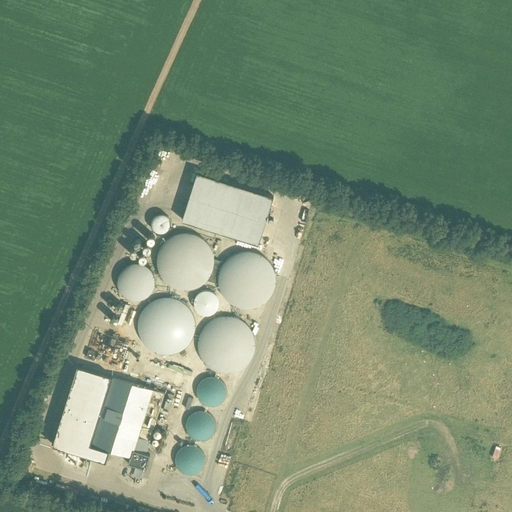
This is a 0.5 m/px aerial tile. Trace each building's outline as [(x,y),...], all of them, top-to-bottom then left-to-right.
[(182,220),(259,244),(273,197),(197,172),(182,220)] [(157,258),(157,261),(157,263),(157,266),(158,268),(158,271),(159,273),(161,275),(162,277),(163,279),(165,281),(167,283),(169,284),(171,285),(173,287),(175,287),(178,288),(180,289),(183,289),(185,289),(187,289),(190,289),(192,288),(195,287),(197,287),(199,285),(201,284),(203,283),(205,281),(207,279),(208,277),(209,275),(211,273),(212,271),(212,268),(213,266),(213,263),(213,261),(213,258),(213,256),(212,254),(212,251),(211,249),(209,247),(208,245),(207,243),(205,241),(203,239),(201,238),(199,236),(197,235),(195,234),(192,234),(190,233),(187,233),(185,233),(183,233),(180,233),(178,234),(175,234),(173,235),(171,236),(169,238),(167,239),(165,241),(163,243),(162,245),(161,247),(159,249),(158,251),(158,254),(157,256),(157,258)] [(219,277),(219,279),(219,282),(219,284),(220,287),(220,289),(221,291),(222,294),(224,296),(225,298),(227,299),(229,301),(231,302),(233,304),(235,305),(237,306),(240,307),(242,307),(244,307),(247,308),(249,308),(252,307),(254,307),(257,306),(259,305),(261,304),(263,302),(265,301),(267,299),(268,298),(270,296),(271,293),(272,291),(273,289),(274,287),(275,284),(275,282),(275,279),(275,277),(275,274),(274,272),(273,270),(272,267),(271,265),(270,263),(268,261),(267,259),(265,258),(263,256),(261,255),(259,254),(257,253),(254,252),(252,252),(249,251),(247,251),(244,251),(242,252),(240,252),(237,253),(235,254),(233,255),(231,256),(229,258),(227,259),(225,261),(224,263),(222,265),(221,267),(220,270),(220,272),(219,274),(219,277)] [(117,280),(117,281),(117,283),(118,284),(118,286),(118,288),(119,289),(120,290),(121,292),(122,293),(123,294),(124,295),(125,296),(127,297),(128,298),(129,299),(131,299),(133,299),(134,300),(136,300),(137,300),(139,299),(141,299),(142,299),(144,298),(145,297),(146,296),(148,295),(149,294),(150,293),(151,292),(152,290),(153,289),(153,288),(154,286),(154,284),(154,283),(154,281),(154,280),(154,278),(154,276),(153,275),(153,273),(152,272),(151,271),(150,269),(149,268),(148,267),(146,266),(145,265),(144,264),(142,264),(141,263),(139,263),(137,263),(136,263),(134,263),(133,263),(131,263),(129,264),(128,264),(127,265),(125,266),(124,267),(123,268),(122,269),(121,271),(120,272),(119,273),(118,275),(118,276),(118,278),(117,280)] [(194,301),(194,302),(194,303),(194,304),(194,305),(195,306),(195,307),(196,308),(196,309),(197,310),(198,311),(199,312),(200,313),(201,313),(202,314),(203,314),(204,314),(205,314),(206,314),(207,314),(208,314),(209,314),(210,314),(211,313),(212,313),(213,312),(214,311),(215,311),(216,310),(216,309),(217,308),(217,307),(218,306),(218,305),(218,304),(218,303),(219,302),(218,301),(218,300),(218,299),(218,298),(217,297),(217,296),(216,295),(216,294),(215,293),(214,293),(213,292),(212,291),(211,291),(210,291),(209,290),(208,290),(207,290),(206,290),(205,290),(204,290),(203,290),(202,291),(201,291),(200,291),(199,292),(198,293),(197,294),(196,295),(196,296),(195,297),(195,298),(194,299),(194,300),(194,301)] [(166,354),(169,354),(171,353),(174,353),(176,352),(178,351),(181,350),(183,349),(185,347),(186,345),(188,344),(190,342),(191,340),(192,337),(193,335),(194,333),(194,330),(195,328),(195,325),(195,323),(194,320),(194,318),(193,315),(192,313),(191,311),(190,309),(188,307),(186,305),(185,303),(183,302),(181,301),(178,299),(176,298),(174,298),(171,297),(169,297),(166,297),(164,297),(161,297),(159,298),(157,298),(154,299),(152,301),(150,302),(148,303),(146,305),(144,307),(143,309),(142,311),(140,313),(140,316),(139,318),(138,320),(138,323),(138,325),(138,328),(138,330),(139,333),(140,335),(140,337),(142,340),(143,342),(144,344),(146,345),(148,347),(150,349),(152,350),(154,351),(157,352),(159,353),(161,353),(164,354),(166,354)] [(129,302),(125,312),(131,314),(135,304),(129,302)] [(226,373),(228,373),(231,373),(233,372),(236,371),(238,370),(240,369),(242,368),(244,366),(246,365),(248,363),(250,361),(251,359),(252,356),(253,354),(254,352),(254,349),(255,347),(255,344),(255,342),(254,339),(254,337),(253,334),(252,332),(251,330),(250,327),(248,325),(246,324),(245,322),(243,320),(240,319),(238,318),(236,317),(233,316),(231,316),(228,315),(226,315),(223,315),(221,316),(218,316),(216,317),(214,318),(211,319),(209,320),(207,322),(205,324),(204,325),(202,327),(201,330),(200,332),(199,334),(198,337),(197,339),(197,342),(197,344),(197,347),(197,349),(198,352),(199,354),(200,356),(201,359),(202,361),(204,363),(205,365),(207,366),(209,368),(211,369),(214,370),(216,371),(218,372),(221,373),(223,373),(226,373)] [(91,444),(112,375),(77,365),(53,445),(104,461),(108,450),(91,444)] [(165,393),(112,375),(91,444),(131,457),(129,464),(146,469),(151,454),(146,453),(165,393)] [(212,407),(214,407),(215,407),(216,406),(218,406),(219,405),(220,404),(221,403),(222,402),(223,401),(224,400),(225,399),(225,398),(226,397),(226,395),(226,394),(226,393),(226,391),(226,390),(226,388),(226,387),(225,386),(224,385),(224,383),(223,382),(222,381),(221,380),(220,380),(219,379),(217,378),(216,378),(215,377),(213,377),(212,377),(211,377),(209,377),(208,377),(207,378),(205,378),(204,379),(203,379),(202,380),(201,381),(200,382),(199,383),(198,384),(197,386),(197,387),(196,388),(196,389),(196,391),(196,392),(196,394),(196,395),(197,396),(197,398),(198,399),(198,400),(199,401),(200,402),(201,403),(202,404),(203,405),(204,406),(206,406),(207,407),(208,407),(210,407),(211,407),(212,407)] [(201,441),(202,441),(203,440),(205,440),(206,440),(207,439),(208,439),(209,438),(210,437),(211,436),(212,435),(213,434),(214,433),(214,432),(215,431),(215,430),(215,428),(216,427),(216,426),(216,425),(215,423),(215,422),(215,421),(214,420),(214,418),(213,417),(212,416),(211,415),(210,415),(209,414),(208,413),(207,412),(206,412),(205,412),(203,411),(202,411),(201,411),(199,411),(198,411),(197,412),(196,412),(194,412),(193,413),(192,414),(191,414),(190,415),(189,416),(189,417),(188,418),(187,420),(187,421),(186,422),(186,423),(186,425),(186,426),(186,427),(186,428),(186,430),(187,431),(187,432),(188,433),(188,434),(189,435),(190,436),(191,437),(192,438),(193,439),(194,439),(196,440),(197,440),(198,440),(199,441),(201,441)] [(190,475),(191,475),(193,474),(194,474),(195,474),(196,473),(198,473),(199,472),(200,471),(201,470),(202,469),(202,468),(203,467),(204,466),(204,465),(204,463),(205,462),(205,461),(205,459),(205,458),(205,457),(204,456),(204,454),(203,453),(203,452),(202,451),(201,450),(200,449),(199,448),(198,447),(197,447),(196,446),(195,446),(193,445),(192,445),(191,445),(189,445),(188,445),(187,445),(186,446),(184,446),(183,447),(182,447),(181,448),(180,449),(179,450),(178,451),(177,452),(177,453),(176,454),(176,456),(175,457),(175,458),(175,459),(175,461),(175,462),(176,463),(176,465),(176,466),(177,467),(178,468),(179,469),(179,470),(180,471),(181,472),(182,473),(184,473),(185,474),(186,474),(187,474),(189,475),(190,475)] [(93,497),(94,491),(86,489),(85,496),(93,497)] [(107,503),(115,504),(117,496),(109,494),(107,503)]
